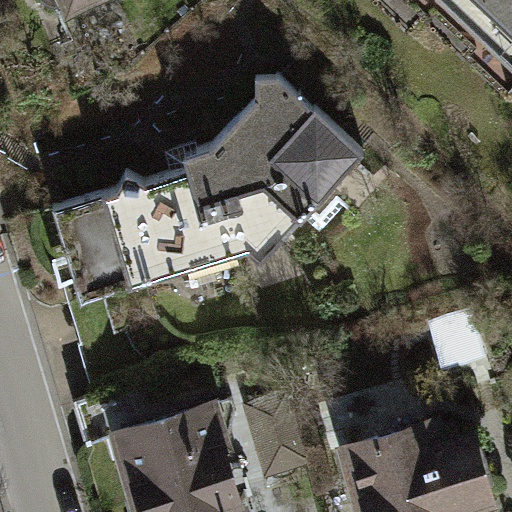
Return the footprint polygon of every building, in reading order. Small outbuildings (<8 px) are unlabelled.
[(511,0),(446,0),(511,62),(511,0)] [(254,95),(208,141),(196,143),(194,138),(177,145),(181,163),(145,173),(126,165),(115,182),(52,201),(65,251),(88,245),(99,290),(247,245),(258,256),(303,213),(320,231),(344,203),(339,196),(346,190),(335,179),(362,147),(279,71),(255,71),(254,95)] [(285,392),(250,403),(268,464),(303,454),(285,392)] [(232,395),(118,428),(143,511),(242,511),(218,433),(229,430),(234,403),(232,395)] [(432,417),(347,444),(367,511),(472,511),(480,510),(476,495),(490,491),(472,432),(456,437),(452,423),(435,428),(432,417)]
